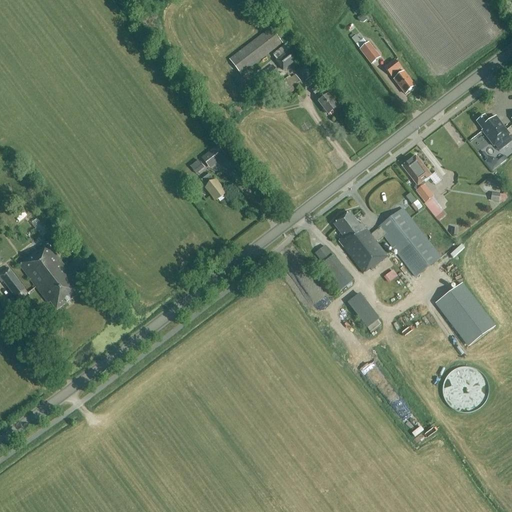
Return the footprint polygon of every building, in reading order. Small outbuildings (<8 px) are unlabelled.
[(367,21),(363,15),(357,19),(360,23),(363,23),(367,21)] [(241,76),(283,44),(270,28),(229,60),(241,76)] [(369,43),(366,45),(362,40),(360,42),(356,36),(351,39),(359,50),(371,66),(380,59),(369,43)] [(297,60),(300,58),(296,53),(297,52),(290,42),(272,56),(276,61),(275,62),(283,72),(298,60),(297,60)] [(402,73),(400,71),(402,70),(395,61),(384,69),(391,78),(392,77),(394,80),(393,81),(404,96),(416,87),(404,72),(402,73)] [(256,96),(280,76),(272,65),(248,85),(256,96)] [(305,82),(315,75),(309,66),(299,74),(305,82)] [(283,100),(302,85),(295,75),(276,90),(283,100)] [(328,95),(320,85),(312,91),(316,96),(319,93),(324,99),(318,103),(328,116),(338,108),(328,95)] [(489,122),(485,116),(476,123),(483,131),(482,132),(494,147),(510,135),(496,117),(489,122)] [(210,170),(226,157),(217,147),(201,159),(210,170)] [(488,158),(484,153),(482,154),(494,170),(507,160),(504,156),(497,162),(498,160),(489,157),(488,158)] [(418,187),(431,177),(416,158),(403,168),(418,187)] [(198,161),(190,167),(196,175),(204,169),(198,161)] [(216,201),(224,195),(209,175),(201,181),(216,201)] [(426,204),(434,198),(424,186),(416,192),(426,204)] [(500,195),(492,194),(491,202),(499,203),(500,195)] [(411,206),(416,213),(423,207),(418,201),(411,206)] [(440,259),(402,210),(377,228),(378,229),(370,236),(362,224),(359,226),(350,214),(333,226),(343,238),(338,242),(363,274),(370,269),(371,271),(387,258),(377,244),(384,238),(415,278),(440,259)] [(48,245),(20,267),(48,305),(50,303),(56,311),(83,292),(48,245)] [(333,256),(332,257),(325,247),(315,254),(322,264),(319,267),(339,293),(353,282),(333,256)] [(8,268),(0,274),(0,279),(18,303),(29,295),(8,268)] [(392,272),(384,277),(389,284),(396,278),(392,272)] [(496,327),(462,283),(435,304),(468,348),(496,327)] [(367,329),(379,319),(360,295),(347,304),(367,329)] [(459,410),(487,404),(481,377),(472,379),(472,378),(464,380),(464,379),(460,380),(461,386),(454,387),(459,410)]
